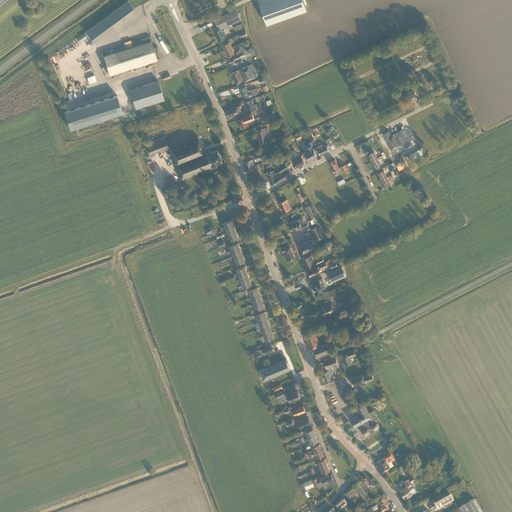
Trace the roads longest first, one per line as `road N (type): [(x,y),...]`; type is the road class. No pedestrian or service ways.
road 1 (tertiary): [(248,198),(169,0)]
road 2 (tertiary): [(310,372),(248,198)]
road 3 (unclassified): [(310,372),(298,383),(341,489)]
